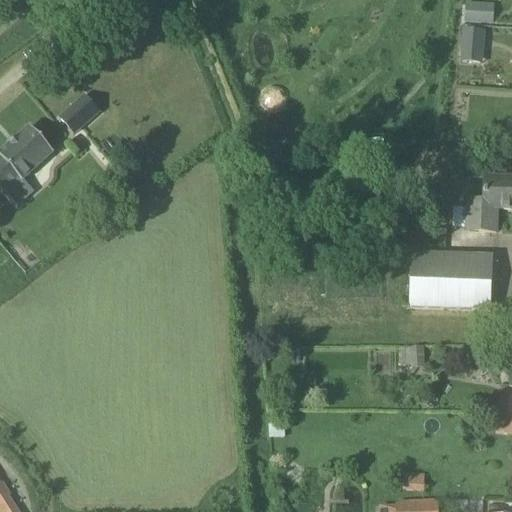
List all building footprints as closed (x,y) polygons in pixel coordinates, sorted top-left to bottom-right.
[(494,6),(465,4),(464,25),(493,26),(494,6)] [(461,51),(484,53),(485,33),(463,31),(461,51)] [(84,96),(59,119),(67,128),(74,122),(82,130),(100,114),(84,96)] [(485,97),(469,97),(468,109),(485,110),(485,97)] [(54,155),(43,143),(30,128),(0,154),(0,188),(7,197),(54,155)] [(463,233),(476,234),(496,235),(497,211),(511,211),(511,180),(487,180),(485,201),(464,200),(463,233)] [(397,182),(396,196),(415,196),(415,183),(397,182)] [(397,213),(396,224),(408,224),(408,213),(397,213)] [(408,311),(471,313),(491,313),(493,259),(410,256),(408,311)] [(502,348),(469,349),(469,367),(502,366),(502,348)] [(400,367),(410,366),(409,350),(399,350),(400,367)] [(369,353),(304,356),(304,370),(369,370),(369,353)] [(511,387),(511,420),(498,418),(495,434),(511,437),(511,381),(511,387)] [(424,475),(403,474),(403,486),(423,487),(424,475)]
